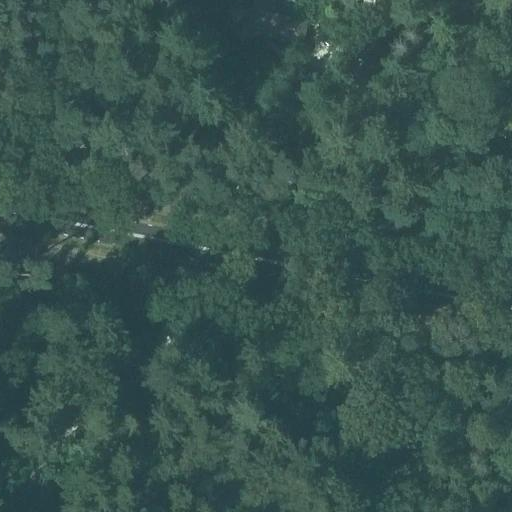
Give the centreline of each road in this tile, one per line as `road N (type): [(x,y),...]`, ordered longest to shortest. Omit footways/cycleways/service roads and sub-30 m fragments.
road 1 (unclassified): [(0,169),(511,270)]
road 2 (primary): [(511,314),(0,218)]
road 3 (unclassified): [(511,346),(182,276)]
road 4 (track): [(35,511),(36,462),(58,426),(141,369),(170,327),(182,276)]
